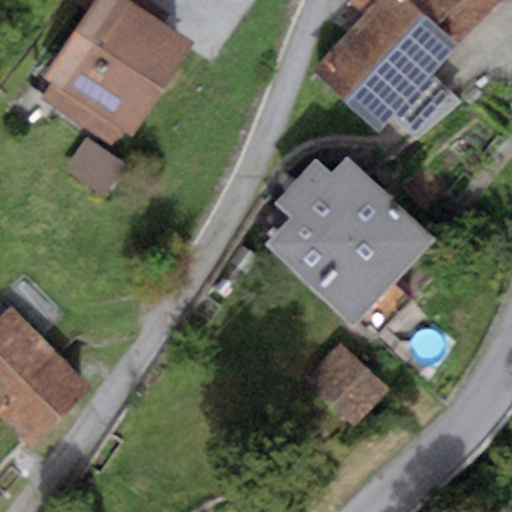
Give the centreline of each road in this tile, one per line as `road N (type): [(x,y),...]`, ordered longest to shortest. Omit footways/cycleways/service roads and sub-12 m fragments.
road 1 (residential): [(340,0),(267,180),(187,321),(49,511)]
road 2 (unclassified): [(511,372),(460,438),(377,511)]
